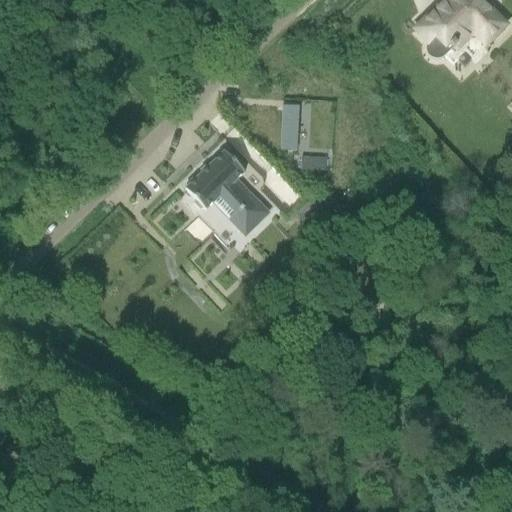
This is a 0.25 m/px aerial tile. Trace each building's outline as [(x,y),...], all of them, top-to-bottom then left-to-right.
[(416,32),(428,44),(427,45),(426,47),(425,48),(425,50),(425,52),(425,54),(426,55),(426,56),(427,57),(428,59),(431,60),(432,61),(434,61),(436,61),(437,61),(439,60),(441,59),(451,50),(452,51),(460,43),(459,41),(470,30),(483,44),(500,28),(473,0),(449,0),(445,5),(447,6),(435,17),(434,16),(416,32)] [(103,103),(114,114),(125,103),(114,92),(103,103)] [(281,109),(279,153),(295,153),(297,109),(281,109)] [(243,176),(223,155),(222,156),(194,182),(192,180),(185,187),(187,189),(184,192),(195,204),(192,206),(199,213),(201,210),(204,213),(221,198),(236,214),(228,222),(244,238),(266,217),(235,184),(243,176)] [(313,160),(313,173),(324,173),(325,161),(313,160)] [(33,206),(37,211),(43,205),(39,200),(33,206)] [(308,203),(298,213),(308,224),(318,214),(308,203)]
